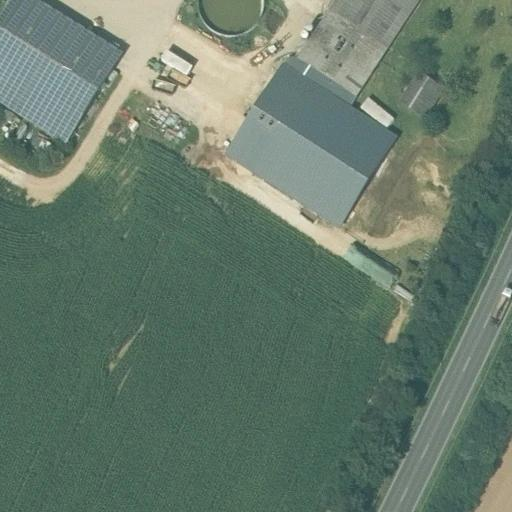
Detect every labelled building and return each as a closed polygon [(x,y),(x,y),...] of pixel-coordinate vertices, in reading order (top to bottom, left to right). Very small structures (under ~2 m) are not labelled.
[(262,17),(264,4),(263,0),(199,0),(199,5),(201,18),(208,28),(219,35),(232,38),(244,35),(255,28),(262,17)] [(339,0),(300,60),(356,97),(419,0),(339,0)] [(114,70),(12,6),(0,25),(0,69),(82,121),(114,70)] [(396,141),(284,72),(230,159),(342,228),(396,141)] [(411,110),(426,118),(439,92),(431,87),(434,82),(425,78),(422,85),(424,85),(411,110)] [(388,127),(394,117),(367,100),(361,110),(388,127)]
